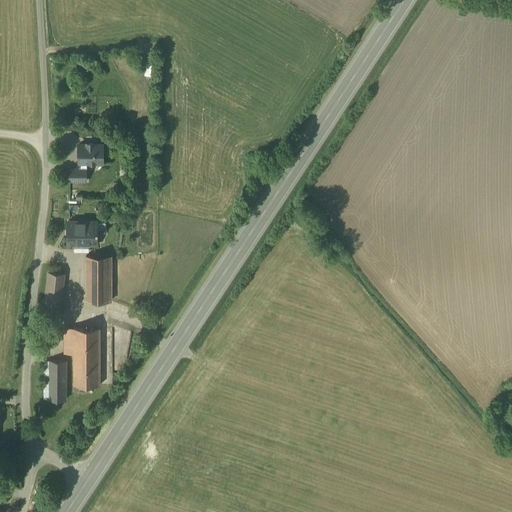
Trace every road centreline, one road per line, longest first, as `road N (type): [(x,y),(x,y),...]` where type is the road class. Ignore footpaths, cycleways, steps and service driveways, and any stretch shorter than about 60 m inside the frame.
road 1 (secondary): [(405,0),(85,485)]
road 2 (unclassified): [(28,446),(25,369),(46,142)]
road 3 (unclassified): [(46,142),(40,0)]
